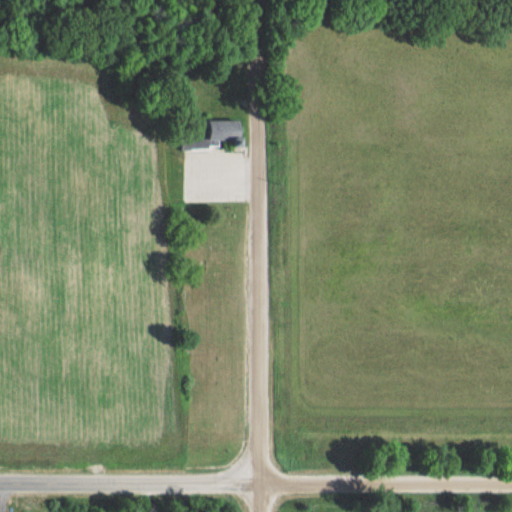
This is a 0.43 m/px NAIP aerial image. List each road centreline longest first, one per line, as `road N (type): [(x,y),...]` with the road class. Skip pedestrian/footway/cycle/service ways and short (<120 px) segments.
road 1 (residential): [(259,482),(254,0)]
road 2 (residential): [(259,482),(0,483)]
road 3 (residential): [(511,483),(259,482)]
